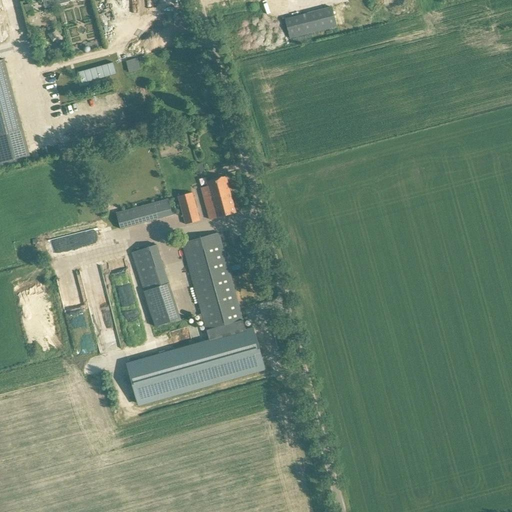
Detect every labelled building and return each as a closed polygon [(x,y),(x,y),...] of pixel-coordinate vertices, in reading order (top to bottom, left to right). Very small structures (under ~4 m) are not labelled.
[(290,39),(337,27),(332,7),(285,19),(290,39)] [(63,39),(56,29),(48,35),(53,43),(55,41),(57,44),(63,39)] [(138,57),(126,60),(129,72),(141,68),(138,57)] [(0,128),(21,122),(7,69),(4,59),(0,60),(0,128)] [(113,62),(79,72),(82,83),(116,73),(113,62)] [(203,163),(194,165),(197,174),(205,172),(203,163)] [(207,181),(209,186),(201,188),(210,220),(235,213),(225,176),(207,181)] [(192,193),(178,197),(185,225),(200,220),(192,193)] [(120,230),(139,225),(134,208),(116,213),(120,230)] [(53,244),(56,256),(104,244),(100,232),(53,244)] [(182,242),(185,252),(207,330),(213,328),(233,323),(243,320),(219,232),(182,242)] [(158,244),(132,251),(154,326),(179,319),(158,244)] [(246,331),(243,320),(233,323),(213,328),(216,338),(126,362),(137,405),(265,371),(254,329),(246,331)]
